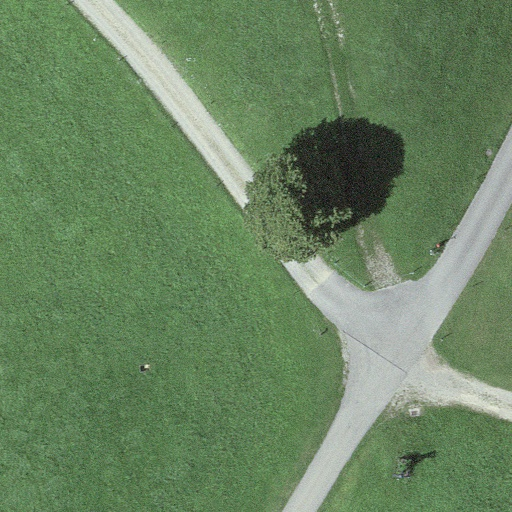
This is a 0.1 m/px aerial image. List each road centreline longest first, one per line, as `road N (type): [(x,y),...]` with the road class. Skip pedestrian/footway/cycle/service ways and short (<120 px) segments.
road 1 (track): [(401,354),(342,309),(86,0)]
road 2 (track): [(323,0),(401,354)]
road 3 (track): [(511,170),(401,354)]
road 4 (track): [(401,354),(304,511)]
road 5 (track): [(511,407),(401,354)]
